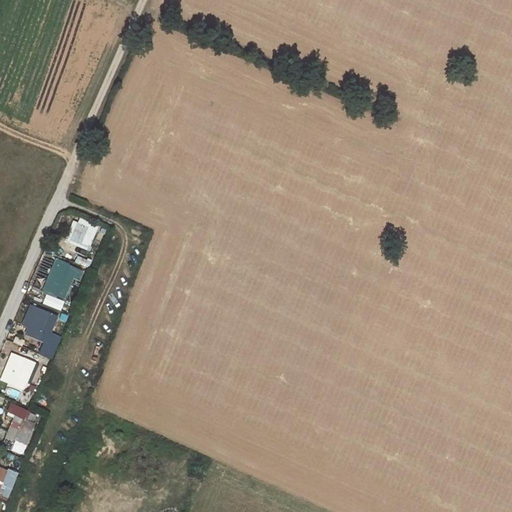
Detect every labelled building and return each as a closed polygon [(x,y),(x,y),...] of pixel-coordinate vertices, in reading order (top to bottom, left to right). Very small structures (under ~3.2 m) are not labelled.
[(77,223),(96,230),(97,226),(79,218),(77,223)] [(71,239),(77,223),(73,221),(65,239),(69,241),(68,243),(90,252),(92,248),(89,246),(71,239)] [(89,246),(96,230),(77,223),(71,239),(89,246)] [(79,281),(83,271),(55,260),(43,290),(64,299),(73,278),(79,281)] [(35,330),(42,311),(30,306),(22,325),(35,330)] [(48,335),(56,316),(42,311),(35,330),(48,335)] [(9,352),(0,374),(0,382),(22,391),(34,362),(9,352)] [(23,455),(36,413),(7,404),(4,413),(10,415),(0,448),(23,455)] [(0,498),(6,501),(17,474),(0,466),(0,498)]
